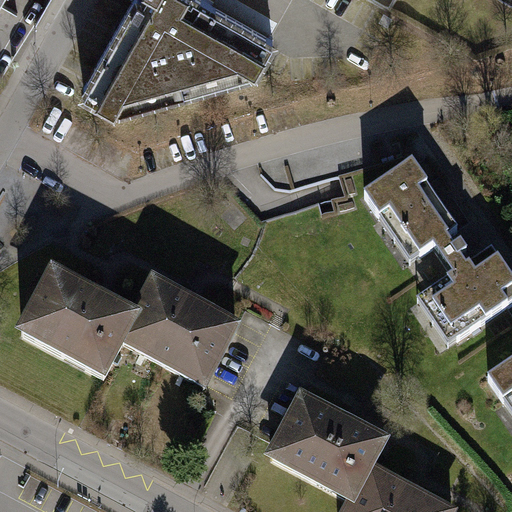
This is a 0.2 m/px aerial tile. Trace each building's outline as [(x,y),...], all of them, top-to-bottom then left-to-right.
[(282,46),(181,0),(140,0),(79,99),(113,119),(262,82),(282,46)] [(242,0),(216,0),(214,5),(272,37),(281,21),(242,0)] [(511,319),(511,315),(416,173),(355,214),(453,359),(511,319)] [(133,330),(54,287),(18,352),(108,401),(129,363),(144,336),(133,330)] [(209,407),(244,342),(153,293),(133,330),(144,336),(129,363),(209,407)] [(511,375),(492,389),(511,419),(511,375)] [(393,457),(303,409),(267,476),(334,511),(363,511),(380,482),(393,457)] [(436,511),(380,482),(363,511),(436,511)]
